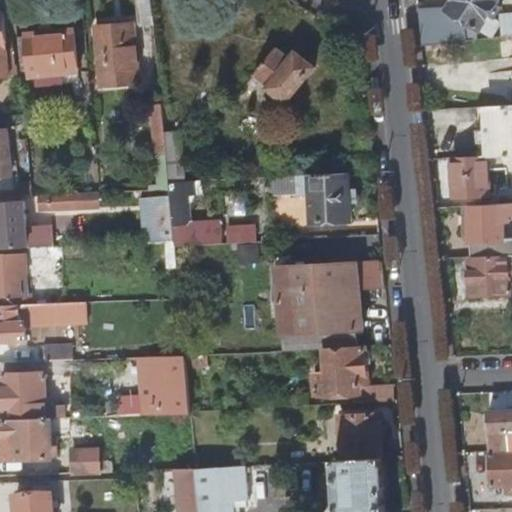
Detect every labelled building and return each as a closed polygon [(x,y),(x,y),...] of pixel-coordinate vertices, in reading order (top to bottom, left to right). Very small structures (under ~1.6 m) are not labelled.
[(0,0),(0,74),(10,74),(9,64),(15,64),(13,32),(6,32),(3,0),(0,0)] [(153,22),(150,0),(135,0),(137,23),(153,22)] [(452,0),(447,9),(487,34),(498,19),(494,17),(502,5),(496,1),(496,0),(452,0)] [(133,22),(96,25),(101,84),(139,81),(133,22)] [(54,41),(74,40),(73,30),(53,31),(54,41)] [(76,71),(74,40),(54,41),(53,31),(27,33),(31,75),(76,71)] [(293,56),(278,44),(256,69),(271,82),(267,86),(284,101),(314,65),(297,51),(293,56)] [(163,130),(161,102),(152,103),(157,154),(165,154),(163,130)] [(511,104),(486,106),(487,120),(478,121),(480,157),(491,156),(511,155),(511,104)] [(486,106),(477,106),(478,121),(487,120),(486,106)] [(182,180),(187,180),(182,129),(163,130),(165,154),(168,181),(182,180)] [(8,132),(0,132),(0,178),(12,178),(8,132)] [(491,156),(480,157),(477,157),(450,158),(453,198),(492,195),(491,156)] [(350,185),(350,170),(273,175),(273,192),(312,191),(314,220),(352,218),(351,196),(358,196),(358,190),(350,185)] [(183,195),(182,180),(168,181),(169,188),(172,224),(191,223),(189,195),(183,195)] [(0,191),(0,248),(25,247),(21,191),(0,191)] [(78,210),(77,193),(41,195),(42,212),(78,210)] [(472,228),(465,228),(466,241),(473,241),(473,256),(511,254),(511,239),(505,240),(504,221),(509,221),(509,215),(511,215),(511,203),(471,206),(472,228)] [(464,206),(465,228),(472,228),(471,206),(464,206)] [(44,246),(28,247),(28,258),(44,258),(44,246)] [(511,254),(473,256),(469,256),(471,295),(509,294),(509,282),(511,281),(511,254)] [(0,256),(0,305),(18,305),(17,280),(24,280),(22,255),(0,256)] [(279,264),(283,332),(361,328),(360,287),(385,287),(382,260),(279,264)] [(77,323),(76,302),(18,305),(0,305),(0,342),(25,342),(24,326),(77,323)] [(360,367),(367,366),(366,343),(323,346),(324,373),(313,374),(315,394),(354,392),(361,385),(360,367)] [(43,347),(43,362),(73,361),(73,346),(43,347)] [(207,363),(206,354),(186,355),(186,356),(187,365),(207,363)] [(154,358),(157,391),(189,390),(187,365),(186,356),(154,358)] [(368,384),(367,366),(360,367),(361,385),(362,384),(368,384)] [(3,376),(4,421),(53,419),(56,419),(55,409),(48,409),(48,375),(3,376)] [(189,390),(157,391),(159,415),(192,414),(192,413),(189,390)] [(511,448),(511,411),(491,413),(492,450),(511,448)] [(384,455),(385,455),(382,412),(343,414),(345,458),(384,455)] [(55,459),(53,419),(4,421),(6,443),(18,443),(20,461),(55,459)] [(511,483),(511,448),(492,450),(491,450),(492,483),(505,483),(511,483)] [(98,473),(98,464),(98,451),(72,452),(73,475),(98,473)] [(337,459),(340,511),(387,511),(384,455),(345,458),(337,459)] [(112,464),(98,464),(98,473),(112,472),(112,464)] [(236,511),(236,500),(251,498),(248,465),(198,469),(201,511),(236,511)] [(179,470),(183,511),(201,511),(198,469),(179,470)] [(52,511),(51,493),(15,495),(16,511),(52,511)]
